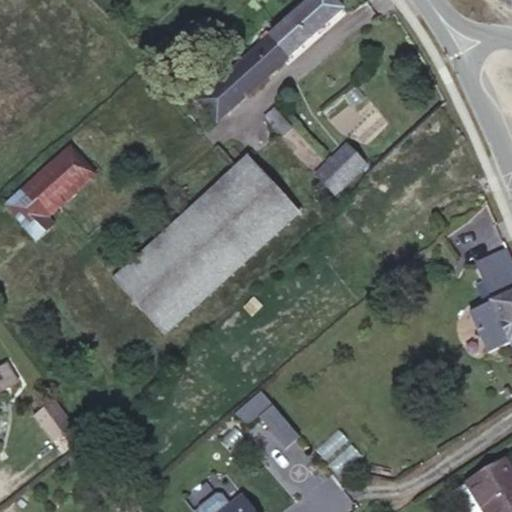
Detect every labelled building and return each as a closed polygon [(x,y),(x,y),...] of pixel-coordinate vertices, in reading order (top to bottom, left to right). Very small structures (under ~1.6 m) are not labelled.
[(216,122),(343,9),(334,0),(310,0),(197,101),(216,122)] [(511,0),(500,0),(511,8),(511,0)] [(282,136),(292,127),(275,108),(264,118),(282,136)] [(355,203),(371,220),(373,223),(461,146),(442,126),(441,127),(437,122),(403,153),(401,149),(369,177),(376,185),(356,202),(355,203)] [(48,218),(96,175),(71,145),(5,204),(37,240),(55,226),(48,218)] [(335,194),(365,164),(345,145),(315,175),(335,194)] [(164,334),(298,213),(247,157),(113,279),(164,334)] [(361,230),(371,220),(355,203),(345,211),(361,230)] [(462,256),(500,240),(489,214),(451,230),(462,256)] [(511,259),(508,250),(476,263),(491,301),(469,312),(488,353),(510,343),(511,348),(511,259)] [(435,372),(420,353),(418,354),(406,340),(348,389),(377,421),(411,393),(427,378),(435,372)] [(7,364),(0,367),(0,391),(16,381),(7,364)] [(427,378),(411,393),(418,401),(435,387),(427,378)] [(271,401),(264,393),(236,416),(243,425),(271,401)] [(62,455),(83,438),(68,418),(51,431),(58,440),(53,444),(62,455)] [(511,511),(511,470),(505,459),(466,482),(467,482),(452,491),(464,511),(511,511)] [(255,511),(242,495),(219,511),(255,511)]
